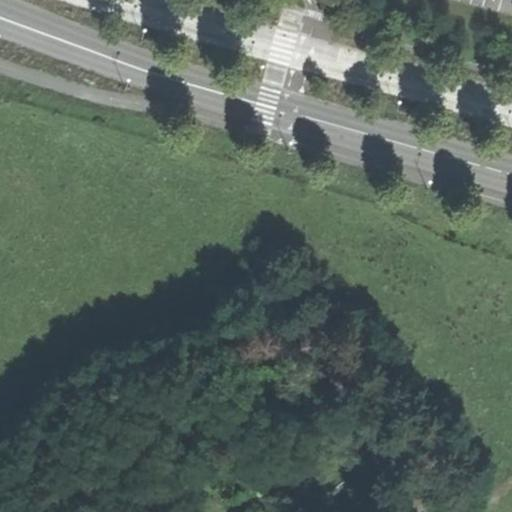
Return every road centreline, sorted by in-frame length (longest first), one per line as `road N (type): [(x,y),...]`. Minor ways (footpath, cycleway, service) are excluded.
road 1 (tertiary): [(511,174),(149,72),(0,15)]
road 2 (residential): [(511,107),(120,0)]
